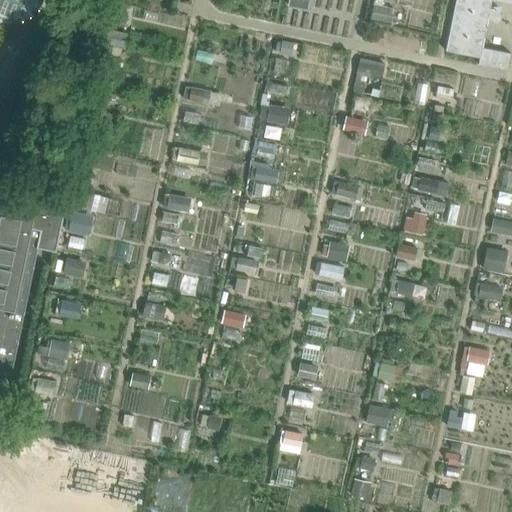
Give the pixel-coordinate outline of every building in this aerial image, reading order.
[(0,0),(0,21),(4,22),(9,22),(14,22),(17,21),(24,19),(30,16),(35,11),(40,6),(42,0),(0,0)] [(288,0),(288,5),(305,9),(307,0),(288,0)] [(373,0),(373,6),(370,19),(391,23),(393,10),(383,8),(384,0),(382,0),(373,0)] [(511,4),(511,0),(455,0),(447,41),(445,51),(479,58),(478,65),(507,70),(511,53),(482,48),(488,20),(497,22),(500,8),(491,6),(492,0),(511,4)] [(111,10),(108,26),(124,29),(128,13),(111,10)] [(107,31),(104,46),(124,50),(127,35),(107,31)] [(280,41),(278,54),(287,56),(290,43),(280,41)] [(196,51),(195,61),(212,64),(214,54),(196,51)] [(360,59),(357,74),(377,79),(381,63),(360,59)] [(356,80),(353,93),(363,95),(366,82),(356,80)] [(186,87),(183,100),(204,104),(206,90),(191,88),(186,87)] [(91,106),(87,121),(102,124),(104,112),(105,109),(91,106)] [(262,106),(260,120),(267,121),(267,123),(281,125),(284,109),(270,106),(270,108),(262,106)] [(433,114),(431,123),(439,124),(441,116),(433,114)] [(346,116),(342,129),(359,134),(363,121),(346,116)] [(430,126),(428,139),(439,141),(441,129),(430,126)] [(174,147),(172,159),(194,164),(197,151),(174,147)] [(86,155),(84,168),(99,171),(102,158),(86,155)] [(256,168),(254,180),(275,184),(277,171),(256,168)] [(414,177),(412,189),(436,194),(439,181),(420,177),(420,179),(414,177)] [(334,181),(331,193),(355,200),(358,187),(334,181)] [(165,194),(162,208),(185,212),(187,198),(165,194)] [(0,382),(9,385),(37,248),(55,251),(56,252),(66,204),(64,204),(34,198),(32,208),(18,205),(0,201),(0,382)] [(73,212),(69,232),(83,235),(87,215),(73,212)] [(406,217),(403,231),(426,236),(430,220),(426,219),(414,216),(413,219),(406,217)] [(511,223),(493,219),(490,232),(511,236),(511,229),(511,223)] [(324,244),(321,256),(342,260),(345,244),(331,241),(330,245),(324,244)] [(399,244),(396,257),(413,261),(416,248),(399,244)] [(486,249),(482,269),(502,273),(506,253),(486,249)] [(153,251),(151,262),(164,265),(169,262),(170,255),(153,251)] [(232,257),(230,268),(253,273),(255,262),(232,257)] [(66,258),(63,274),(78,277),(81,262),(66,258)] [(318,262),(315,275),(334,279),(337,266),(318,262)] [(238,278),(235,292),(245,294),(248,281),(238,278)] [(392,280),(390,292),(412,297),(414,284),(392,280)] [(477,283),(474,296),(497,300),(500,287),(481,283),(481,284),(477,283)] [(146,302),(143,317),(163,321),(166,307),(146,302)] [(62,303),(59,316),(76,319),(78,306),(62,303)] [(311,307),(309,319),(324,322),(326,310),(311,307)] [(224,311),(221,324),(241,328),(244,316),(224,311)] [(390,319),(388,327),(398,329),(400,321),(390,319)] [(47,356),(47,358),(59,360),(63,343),(50,341),(49,349),(47,356)] [(464,348),(460,367),(465,369),(466,361),(484,365),(487,351),(469,347),(469,349),(464,348)] [(300,363),(297,377),(315,381),(318,367),(300,363)] [(376,363),(373,376),(391,380),(394,366),(376,363)] [(132,373),(130,386),(143,389),(146,376),(132,373)] [(37,380),(34,393),(52,396),(55,384),(37,380)] [(290,390),(288,404),(309,408),(312,394),(290,390)] [(369,406),(366,421),(386,426),(389,411),(369,406)] [(450,411),(447,427),(461,430),(463,419),(457,418),(458,412),(450,411)] [(124,415),(122,427),(132,428),(134,416),(124,415)] [(210,417),(207,429),(217,431),(220,419),(210,417)] [(365,426),(362,436),(380,439),(382,429),(365,426)] [(282,431),(280,443),(284,444),(299,447),(301,434),(282,431)] [(445,453),(444,459),(448,460),(447,465),(457,467),(459,455),(445,453)] [(357,458),(356,467),(360,468),(360,469),(371,472),(374,460),(362,457),(362,459),(357,458)] [(352,484),(350,495),(362,497),(364,487),(352,484)] [(435,488),(431,501),(448,506),(452,492),(440,489),(435,488)]
